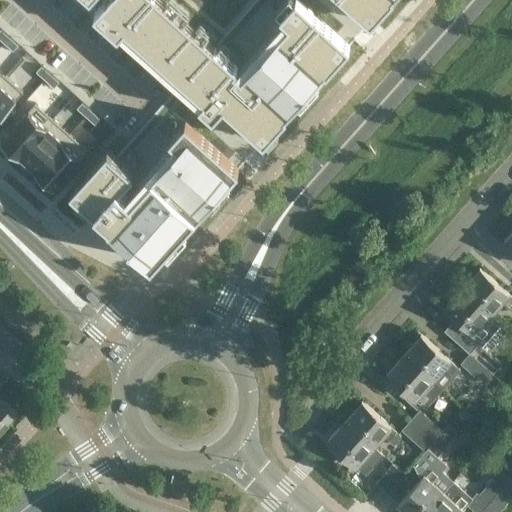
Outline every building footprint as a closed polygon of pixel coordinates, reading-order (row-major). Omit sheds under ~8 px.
[(104,0),(95,11),(119,32),(121,29),(181,83),(121,150),(113,143),(71,188),(97,211),(98,210),(110,221),(109,222),(152,261),(165,247),(169,251),(188,230),(183,226),(194,215),(195,216),(208,201),(212,205),(231,185),(226,181),(239,167),(238,166),(263,138),(264,139),(287,113),(286,112),(297,100),(301,104),(320,84),(315,80),(326,68),(327,69),(350,43),(349,42),(370,18),(371,19),(389,0),(104,0)] [(1,28),(0,28),(0,37),(4,42),(9,36),(1,28)] [(9,36),(4,42),(13,50),(18,44),(9,36)] [(41,64),(36,70),(45,78),(50,72),(41,64)] [(50,72),(45,78),(54,86),(59,80),(50,72)] [(5,75),(0,80),(0,116),(23,91),(5,75)] [(82,101),(77,107),(86,115),(91,109),(82,101)] [(35,102),(1,140),(19,156),(53,117),(35,102)] [(91,109),(86,115),(95,123),(100,117),(91,109)] [(53,117),(19,156),(19,157),(20,156),(35,169),(35,170),(35,171),(70,133),(53,117)] [(70,133),(35,171),(53,187),(87,149),(70,133)] [(511,296),(479,267),(462,287),(492,314),(502,303),(511,312),(511,311),(511,296)] [(481,346),(502,322),(462,287),(445,306),(460,320),(448,334),(469,353),(493,374),(502,364),(481,346)] [(420,334),(403,353),(443,389),(460,369),(420,334)] [(443,389),(403,353),(385,373),(425,409),(443,389)] [(493,374),(469,353),(460,363),(483,384),(493,374)] [(0,396),(0,429),(16,411),(0,396)] [(362,400),(344,420),(384,455),(375,446),(384,435),(394,444),(402,436),(362,400)] [(420,410),(411,420),(434,440),(443,430),(420,410)] [(384,455),(344,420),(327,439),(357,466),(364,458),(374,466),(384,455)] [(434,440),(411,420),(401,430),(425,451),(434,440)] [(424,511),(452,481),(441,471),(447,464),(438,456),(458,434),(448,425),(443,430),(434,440),(425,451),(414,462),(420,478),(398,503),(408,511),(424,511)] [(387,493),(404,474),(393,464),(376,483),(387,493)] [(476,511),(480,511),(509,479),(500,471),(479,494),(477,491),(471,498),(452,481),(424,511),(459,511),(467,503),(476,511)] [(500,511),(499,511),(511,496),(511,481),(509,479),(480,511),(500,511)]
